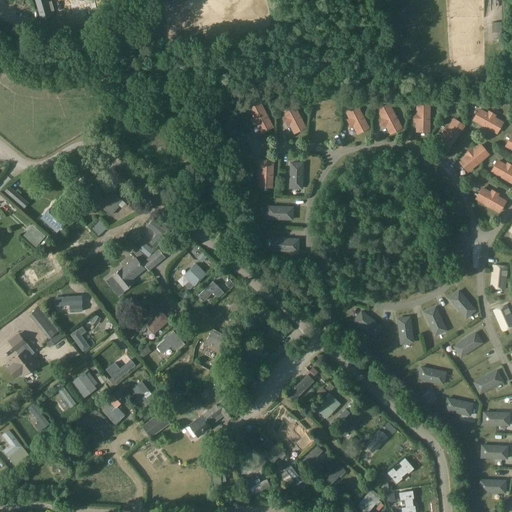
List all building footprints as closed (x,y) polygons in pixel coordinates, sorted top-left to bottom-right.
[(72,0),(73,1),(70,2),(74,16),(81,14),(82,19),(97,15),(95,11),(97,10),(94,0),(72,0)] [(502,30),(502,21),(492,21),(492,30),(502,30)] [(99,48),(97,37),(67,45),(70,55),(99,48)] [(260,103),(248,109),(252,117),(261,133),(273,127),(260,103)] [(292,104),(281,110),(286,118),(290,126),(292,130),(293,131),(294,133),(294,134),(305,128),(305,126),(293,103),(292,104)] [(356,104),(345,110),(345,111),(349,119),(354,128),(356,132),(356,133),(357,134),(369,128),(357,106),(357,105),(356,104)] [(389,104),(377,110),(381,118),(386,127),(390,135),(391,134),(392,134),(402,128),(389,104)] [(430,131),(430,104),(416,104),(416,114),(414,114),(414,122),(416,122),(416,131),(430,131)] [(489,111),(487,114),(479,109),(473,120),(495,133),(501,122),(496,119),(497,116),(489,111)] [(437,140),(449,149),(464,126),(453,118),(447,126),(445,125),(440,131),(442,133),(437,140)] [(464,155),(465,157),(460,162),(468,171),(487,155),(479,145),(473,151),(471,149),(464,155)] [(259,180),(259,188),(272,188),(273,160),(260,160),(259,169),(259,180)] [(289,189),(303,189),(304,162),(290,161),(289,189)] [(511,183),(511,163),(508,162),(506,166),(497,161),(491,172),(511,183)] [(85,187),(96,178),(84,163),(72,173),(85,187)] [(491,190),(490,193),(482,188),(476,199),(498,212),(504,201),(498,197),(499,195),(491,190)] [(121,201),(121,200),(112,192),(108,197),(104,194),(97,202),(100,205),(100,206),(110,215),(118,206),(117,205),(121,201)] [(67,218),(53,206),(52,205),(42,217),(57,230),(67,218)] [(266,219),(293,220),(293,206),(266,205),(266,219)] [(79,211),(76,214),(81,220),(85,217),(83,216),(79,211)] [(168,234),(153,220),(147,226),(156,234),(149,243),(156,248),(168,234)] [(272,251),(299,252),(300,239),(273,237),(272,251)] [(157,264),(150,256),(141,263),(148,271),(157,264)] [(144,269),(135,258),(121,270),(120,269),(111,277),(121,289),(122,288),(124,291),(135,283),(132,279),(144,269)] [(36,287),(61,274),(54,261),(29,274),(36,287)] [(195,264),(184,276),(189,281),(185,285),(189,290),(193,286),(194,286),(206,274),(195,264)] [(492,289),(505,290),(507,266),(493,265),(492,289)] [(212,281),(197,295),(203,301),(212,292),(218,297),(223,292),(212,281)] [(186,290),(180,296),(185,301),(191,295),(186,290)] [(448,298),(466,319),(476,310),(458,290),(448,298)] [(82,312),(81,295),(55,297),(55,306),(69,305),(69,312),(82,312)] [(503,332),(511,327),(511,316),(507,304),(493,311),(503,332)] [(40,305),(28,314),(48,339),(49,338),(58,331),(59,330),(40,305)] [(436,307),(424,313),(434,336),(446,330),(436,307)] [(374,337),(383,326),(362,310),(354,321),(374,337)] [(160,311),(145,324),(154,333),(169,320),(160,311)] [(248,321),(244,319),(240,328),(244,330),(244,331),(262,337),(267,323),(259,320),(260,317),(254,315),(253,318),(250,316),(248,321)] [(410,317),(397,319),(400,344),(413,342),(410,317)] [(90,346),(87,342),(82,335),(87,332),(82,326),(71,335),(84,352),(90,346)] [(212,329),(205,342),(222,350),(228,338),(212,329)] [(58,331),(49,338),(50,340),(51,340),(54,344),(62,337),(58,331)] [(163,353),(170,346),(173,350),(175,348),(177,351),(185,344),(173,331),(157,346),(163,353)] [(24,352),(19,356),(12,361),(13,363),(8,367),(15,377),(21,373),(22,375),(36,364),(27,352),(29,351),(24,345),(26,343),(18,333),(8,341),(16,351),(20,347),(24,352)] [(475,333),(454,347),(460,357),(482,343),(475,333)] [(50,340),(46,343),(49,348),(54,344),(51,340),(50,340)] [(262,360),(256,347),(239,355),(245,368),(262,360)] [(131,359),(121,368),(116,362),(106,369),(116,381),(135,365),(131,359)] [(313,367),(308,372),(313,377),(318,372),(313,367)] [(418,379),(418,380),(443,385),(446,373),(446,372),(421,367),(419,374),(418,379)] [(106,381),(107,380),(106,378),(101,371),(95,375),(102,384),(106,381)] [(496,371),(474,383),(480,394),(502,382),(496,371)] [(76,380),(73,382),(75,385),(84,397),(95,388),(93,386),(85,375),(84,374),(83,374),(76,380)] [(141,382),(137,385),(138,385),(142,392),(139,394),(146,404),(154,398),(141,382)] [(61,404),(64,407),(67,405),(70,408),(75,404),(60,384),(55,388),(65,401),(61,404)] [(226,401),(217,407),(223,415),(226,420),(235,414),(252,402),(258,398),(250,387),(227,403),(226,401)] [(321,387),(316,392),(318,394),(321,398),(327,392),(324,389),(323,390),(321,387)] [(295,404),(306,398),(302,391),(291,397),(295,404)] [(192,402),(197,399),(194,394),(189,398),(192,402)] [(340,403),(331,394),(317,408),(326,417),(340,403)] [(119,397),(114,402),(119,407),(124,402),(119,397)] [(447,397),(444,410),(471,416),(474,403),(447,397)] [(111,402),(109,401),(108,400),(100,407),(102,410),(106,406),(106,405),(107,406),(111,402)] [(35,426),(39,431),(43,427),(44,428),(49,424),(33,404),(28,408),(40,422),(35,426)] [(216,406),(188,425),(197,437),(210,428),(209,425),(223,415),(217,407),(216,406)] [(106,407),(101,411),(115,426),(124,416),(116,408),(111,412),(106,407)] [(345,410),(339,415),(343,419),(348,413),(345,410)] [(149,421),(158,432),(170,424),(161,412),(149,421)] [(269,412),(264,417),(268,421),(263,426),(268,432),(279,422),(269,412)] [(483,412),(483,425),(506,426),(508,426),(509,426),(509,413),(483,412)] [(352,415),(338,431),(344,436),(348,432),(351,433),(354,429),(352,427),(358,420),(353,416),(352,415)] [(89,426),(93,433),(91,434),(97,444),(107,437),(96,421),(89,426)] [(303,436),(299,432),(303,429),(298,423),(282,438),(287,444),(292,439),(296,442),(303,436)] [(21,446),(9,430),(3,435),(10,445),(3,450),(8,457),(21,446)] [(284,451),(268,438),(263,444),(270,449),(264,456),(273,463),(278,456),(282,459),(286,454),(284,452),(284,451)] [(322,451),(316,445),(302,460),(313,471),(318,466),(313,461),(316,458),(322,451)] [(481,458),(507,459),(507,458),(507,446),(506,446),(503,446),(481,445),(481,458)] [(21,446),(8,457),(16,466),(29,456),(24,449),(21,446)] [(295,449),(290,454),(295,458),(299,453),(295,449)] [(58,451),(47,456),(53,467),(58,464),(63,474),(68,471),(58,451)] [(107,455),(81,477),(121,507),(135,490),(131,480),(107,455)] [(149,457),(143,461),(154,475),(159,471),(149,457)] [(393,467),(386,473),(396,484),(402,479),(401,477),(397,473),(403,468),(406,473),(408,474),(414,469),(404,458),(398,463),(401,466),(396,471),(393,467)] [(303,482),(287,459),(281,464),(286,470),(282,473),(287,481),(291,478),(297,486),(303,482)] [(219,464),(212,465),(215,490),(222,489),(221,482),(226,481),(225,474),(220,475),(219,464)] [(346,472),(345,471),(340,465),(324,482),(329,487),(339,477),(340,479),(346,472)] [(201,473),(190,477),(195,489),(206,485),(201,473)] [(252,476),(245,479),(252,494),(270,486),(267,479),(260,482),(258,478),(254,480),(252,476)] [(479,480),(479,493),(506,493),(506,480),(479,480)] [(291,491),(294,486),(288,482),(285,488),(291,491)] [(334,489),(329,494),(333,497),(338,493),(334,489)] [(358,504),(367,511),(368,511),(375,504),(378,506),(381,502),(378,500),(381,497),(371,489),(358,504)] [(413,490),(398,493),(400,501),(404,501),(405,507),(401,508),(401,511),(416,511),(415,505),(414,506),(408,507),(407,500),(413,499),(414,499),(413,490)]
